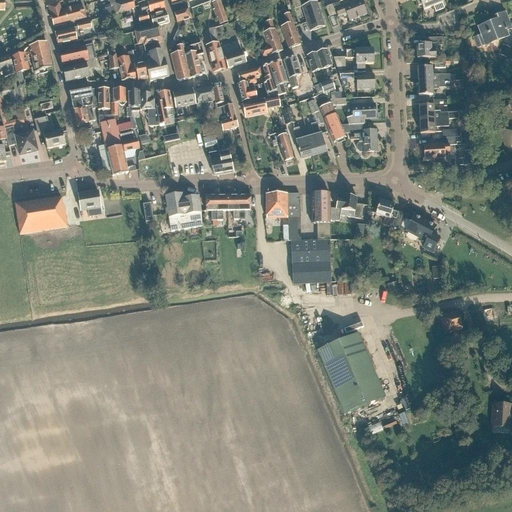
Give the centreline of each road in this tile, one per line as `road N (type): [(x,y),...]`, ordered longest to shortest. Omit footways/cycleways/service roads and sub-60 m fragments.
road 1 (tertiary): [(71,169),(120,186),(254,184)]
road 2 (residential): [(226,75),(391,19)]
road 3 (residential): [(395,181),(391,19)]
road 4 (tertiary): [(254,184),(395,181)]
road 5 (tertiary): [(511,251),(395,181)]
